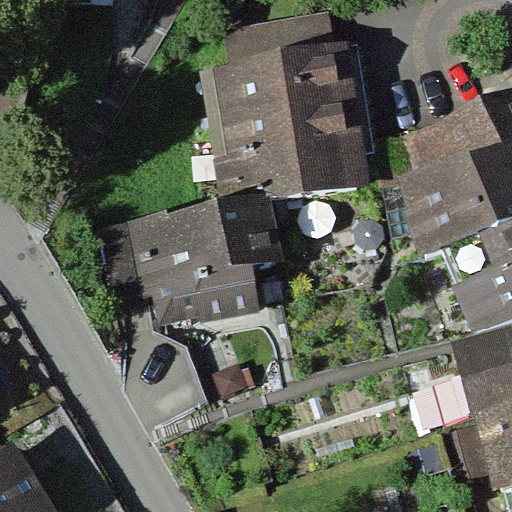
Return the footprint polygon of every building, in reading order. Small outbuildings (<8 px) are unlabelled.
[(26,0),(26,23),(110,19),(110,0),(26,0)] [(225,27),(231,59),(335,43),(330,10),(225,27)] [(231,59),(198,65),(220,200),(270,189),(272,197),(369,181),(346,41),(335,43),(231,59)] [(511,151),(511,96),(375,168),(384,195),(511,151)] [(511,226),(511,151),(384,195),(410,267),(511,226)] [(220,200),(127,221),(144,296),(153,294),(160,326),(201,317),(202,321),(287,302),(278,262),(286,260),(272,197),(270,189),(220,200)] [(144,296),(127,221),(96,229),(112,305),(144,296)] [(511,275),(442,303),(459,341),(511,331),(511,275)] [(511,414),(511,331),(459,341),(440,352),(458,428),(511,414)] [(511,414),(458,428),(482,506),(511,499),(511,414)] [(0,511),(38,511),(6,451),(0,454),(0,511)]
